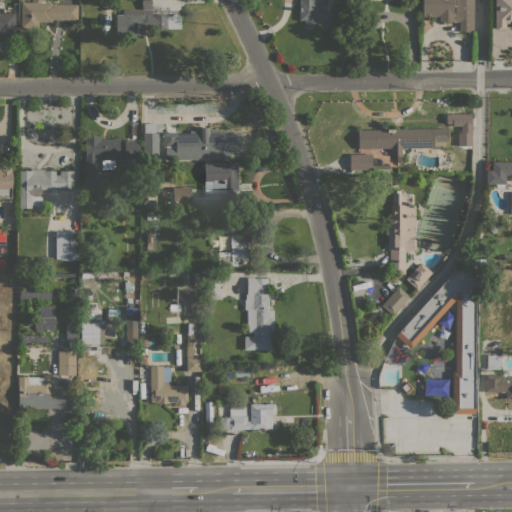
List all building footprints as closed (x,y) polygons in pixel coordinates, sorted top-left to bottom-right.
[(21,2),(31,2),(31,0),(50,0),(50,2),(51,2),(51,4),(77,4),(77,19),(51,19),(51,21),(37,21),(37,28),(21,28),(21,2)] [(141,0),(151,0),(151,15),(167,15),(167,16),(180,16),(180,30),(144,30),(144,38),(141,38),(141,35),(116,35),(116,9),(141,9),(141,0)] [(323,0),(323,5),(321,5),(320,13),(330,13),(330,27),(304,27),(304,20),(298,20),(298,0),(323,0)] [(473,0),(473,31),(459,32),(459,20),(450,20),(450,22),(442,22),(442,20),(439,20),(438,16),(422,16),(422,0),(454,0),(454,6),(453,6),(453,13),(455,13),(455,0),(473,0)] [(489,0),(507,1),(507,0),(511,0),(511,28),(508,28),(509,12),(503,12),(503,29),(488,29),(489,0)] [(0,13),(14,13),(14,34),(0,34),(0,13)] [(0,133),(0,147),(8,148),(10,103),(1,103),(0,133)] [(158,157),(142,157),(142,133),(145,133),(145,123),(155,123),(155,133),(158,133),(158,157)] [(164,148),(162,148),(161,133),(176,132),(176,133),(189,133),(189,131),(197,130),(197,127),(208,126),(208,131),(217,130),(217,132),(227,131),(227,132),(240,132),(241,152),(229,152),(229,158),(165,160),(164,148)] [(433,147),(401,147),(403,150),(403,152),(401,155),(401,162),(397,162),(396,156),(390,156),(390,148),(358,148),(357,130),(433,128),(433,147)] [(124,156),(114,157),(114,169),(101,169),(101,160),(96,160),(96,178),(98,178),(98,184),(96,184),(96,186),(84,186),(83,136),(100,135),(100,138),(120,138),(120,141),(123,141),(123,140),(137,140),(138,171),(126,172),(126,157),(124,157),(124,156)] [(371,153),(371,165),(389,165),(389,173),(371,173),(371,169),(349,170),(349,154),(371,153)] [(505,184),(504,184),(501,187),(493,187),(491,184),(485,184),(485,170),(491,170),(491,161),(511,161),(511,179),(509,179),(509,175),(505,175),(505,184)] [(235,191),(235,198),(219,198),(219,192),(212,192),(212,180),(204,180),(204,163),(237,163),(237,191),(235,191)] [(0,165),(11,165),(11,202),(0,202),(0,165)] [(56,188),(56,195),(45,195),(45,196),(41,196),(41,204),(30,204),(30,208),(19,208),(19,170),(29,170),(29,169),(45,169),(45,170),(55,170),(55,175),(59,175),(59,170),(72,170),(72,188),(56,188)] [(190,205),(172,206),(172,188),(190,187),(190,205)] [(415,224),(413,224),(413,235),(415,235),(414,250),(403,250),(403,274),(386,274),(386,215),(390,215),(390,204),(391,204),(391,191),(404,191),(404,204),(415,204),(415,224)] [(222,233),(222,235),(215,235),(215,229),(221,229),(220,211),(235,211),(236,232),(222,233)] [(157,212),(157,219),(151,219),(151,220),(145,219),(146,212),(157,212)] [(78,259),(55,259),(55,231),(78,232),(78,259)] [(146,250),(145,233),(155,233),(155,250),(146,250)] [(246,261),(237,261),(237,266),(217,266),(217,251),(230,251),(230,234),(246,233),(246,261)] [(52,270),(39,270),(39,257),(52,256),(52,270)] [(431,272),(416,289),(404,279),(420,262),(431,272)] [(204,300),(202,271),(219,270),(220,299),(204,300)] [(452,372),(455,372),(455,299),(410,349),(395,335),(455,270),(475,270),(475,414),(452,414),(452,372)] [(267,298),(268,298),(268,309),(273,309),(273,333),(270,333),(270,349),(243,349),(243,336),(252,336),(252,332),(247,332),(247,324),(246,324),(246,310),(243,310),(243,299),(245,299),(245,293),(246,293),(246,277),(253,277),(253,278),(267,278),(267,298)] [(391,315),(380,305),(397,286),(407,295),(407,296),(408,297),(391,315)] [(50,292),(50,299),(19,299),(19,291),(50,292)] [(54,317),(39,318),(38,305),(52,304),(54,308),(54,317)] [(103,321),(103,344),(80,344),(80,324),(79,324),(79,318),(80,318),(80,309),(100,309),(100,321),(103,321)] [(136,344),(125,345),(125,313),(126,313),(126,310),(132,310),(132,313),(136,313),(136,344)] [(76,340),(73,341),(73,347),(68,348),(68,341),(65,341),(64,321),(75,320),(76,340)] [(199,371),(186,371),(185,364),(182,364),(182,358),(185,358),(185,336),(187,336),(187,323),(192,323),(192,336),(192,345),(191,345),(191,357),(199,357),(199,371)] [(139,335),(148,335),(148,337),(153,336),(154,347),(139,347),(139,335)] [(75,375),(57,375),(57,350),(75,350),(75,375)] [(500,369),(486,369),(486,355),(500,354),(500,369)] [(187,385),(187,401),(184,401),(184,404),(174,404),(174,402),(168,402),(168,403),(154,403),(154,402),(150,402),(149,366),(162,366),(162,367),(170,367),(170,381),(167,381),(169,384),(169,385),(187,385)] [(234,369),(248,369),(249,376),(234,377),(234,369)] [(511,399),(505,399),(505,391),(501,391),(501,392),(483,392),(483,374),(500,374),(500,371),(506,371),(506,370),(511,370),(511,399)] [(232,379),(224,379),(223,371),(232,371),(232,379)] [(42,376),(42,374),(49,374),(49,382),(51,382),(51,386),(49,386),(49,395),(74,395),(74,409),(58,409),(58,408),(18,408),(18,385),(17,385),(17,376),(42,376)] [(412,388),(405,394),(399,386),(406,380),(412,388)] [(148,397),(148,382),(138,383),(139,397),(148,397)] [(274,403),(274,415),(271,415),(271,428),(228,429),(228,428),(218,428),(217,417),(228,416),(228,415),(229,415),(229,406),(245,406),(245,415),(246,415),(246,421),(249,420),(249,404),(274,403)]
